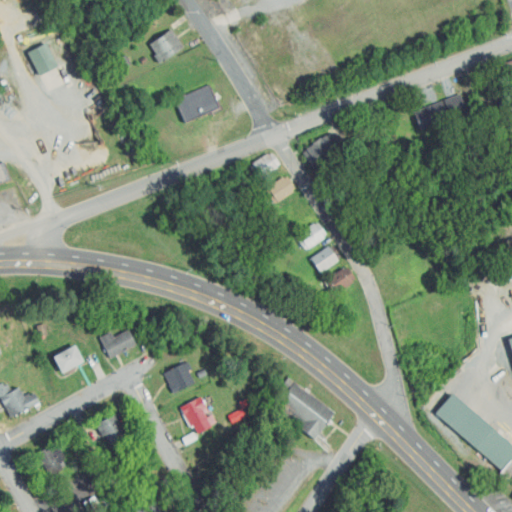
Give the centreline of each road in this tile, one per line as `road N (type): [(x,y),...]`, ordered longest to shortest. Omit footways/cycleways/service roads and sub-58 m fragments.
road 1 (primary): [(0,261),(143,274),(215,296),(326,368),(474,511)]
road 2 (residential): [(0,244),(511,42)]
road 3 (residential): [(391,425),(394,381),(366,275),(191,0)]
road 4 (residential): [(128,374),(207,511)]
road 5 (residential): [(0,444),(128,374)]
road 6 (residential): [(377,411),(308,511)]
